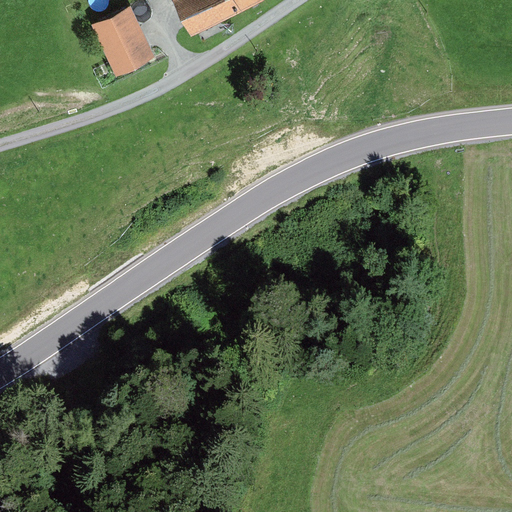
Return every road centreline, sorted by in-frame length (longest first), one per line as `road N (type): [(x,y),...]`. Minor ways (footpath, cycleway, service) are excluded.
road 1 (tertiary): [(511,121),(404,133),(336,156),(0,374)]
road 2 (track): [(0,147),(117,110),(297,0)]
